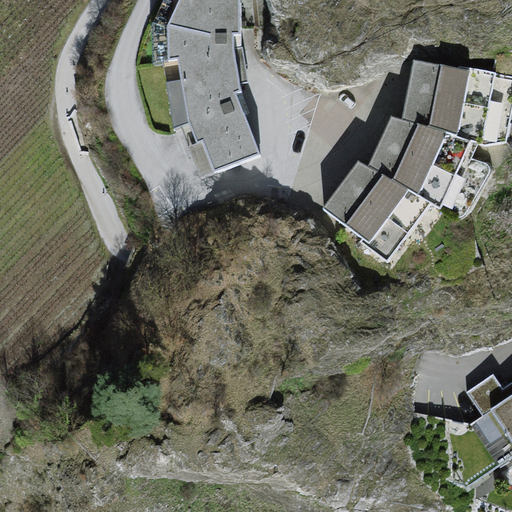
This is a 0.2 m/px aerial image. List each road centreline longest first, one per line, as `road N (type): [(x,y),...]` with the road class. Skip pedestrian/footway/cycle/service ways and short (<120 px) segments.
road 1 (residential): [(96,0),(66,52),(58,92),(121,263),(257,332),(448,374),(511,356)]
road 2 (residential): [(147,0),(125,72),(130,122),(158,171),(189,200),(311,163)]
